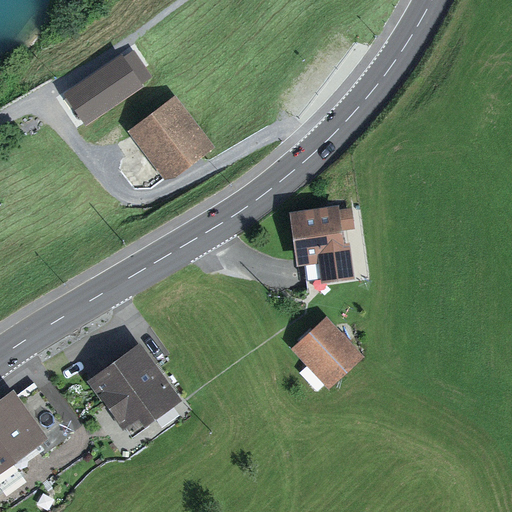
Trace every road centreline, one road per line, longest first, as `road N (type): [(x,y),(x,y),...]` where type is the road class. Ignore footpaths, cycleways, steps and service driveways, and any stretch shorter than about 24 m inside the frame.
road 1 (primary): [(0,357),(287,175),(376,87),(431,0)]
road 2 (track): [(41,95),(128,197),(248,149),(293,120),(316,117),(338,129)]
